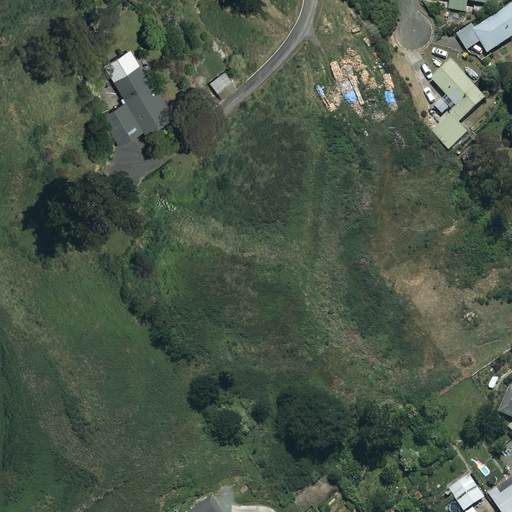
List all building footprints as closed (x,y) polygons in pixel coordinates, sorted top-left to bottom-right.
[(487,0),(449,0),(448,9),(465,12),(467,1),(486,4),(487,0)] [(479,42),(486,53),(511,37),(511,38),(511,3),(476,28),(473,23),(456,35),(466,50),(479,42)] [(95,113),(114,145),(139,130),(142,134),(170,117),(128,46),(100,63),(121,98),(95,113)] [(484,97),(451,61),(431,80),(447,97),(443,101),(453,112),(432,132),(448,149),(467,132),(458,122),(484,97)] [(235,85),(223,71),(209,82),(220,97),(235,85)] [(511,387),(510,386),(498,412),(511,418),(511,387)] [(484,498),(469,475),(449,488),(464,511),(484,498)] [(511,511),(511,477),(488,493),(500,511),(511,511)] [(222,511),(212,496),(189,511),(222,511)] [(494,511),(488,501),(469,511),(494,511)]
